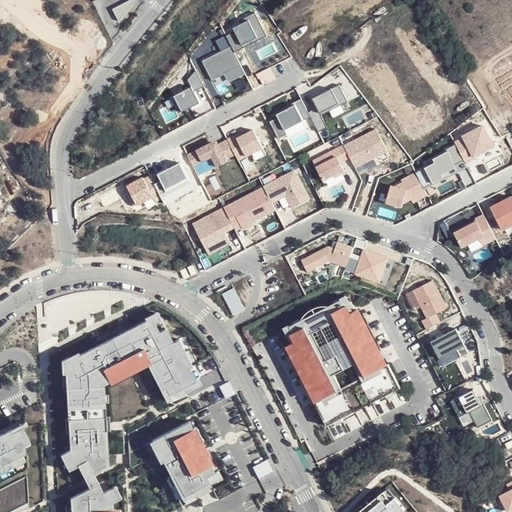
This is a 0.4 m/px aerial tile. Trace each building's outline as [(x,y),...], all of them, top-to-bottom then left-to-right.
[(135,0),(126,0),(111,8),(118,21),(135,0)] [(266,34),(254,10),(239,18),(240,21),(232,26),(234,29),(225,33),(233,48),(234,50),(266,34)] [(234,50),(233,48),(204,63),(213,81),(227,73),(230,80),(245,72),(234,50)] [(196,70),(188,80),(191,87),(174,96),(182,112),(200,103),(195,92),(205,87),(196,70)] [(318,107),(309,112),(311,117),(319,132),(328,128),(322,116),(331,111),(330,108),(339,104),(340,106),(348,102),(339,84),(313,98),(318,107)] [(270,122),(279,139),(288,135),(286,130),(311,117),(309,112),(303,101),(277,114),(278,117),(270,122)] [(486,126),(455,143),(466,165),(499,149),(486,126)] [(376,129),(344,145),(350,157),(357,168),(389,153),(376,129)] [(210,143),(188,155),(194,167),(213,157),(218,167),(228,161),(226,158),(235,153),(227,138),(212,146),(210,143)] [(450,173),(466,165),(455,143),(445,148),(446,151),(432,158),(434,161),(415,171),(423,187),(432,182),(431,179),(449,170),(450,173)] [(344,145),(313,161),(324,181),(334,175),(335,178),(346,172),(341,163),(350,157),(344,145)] [(213,157),(194,167),(198,173),(199,176),(218,167),(213,157)] [(155,183),(163,197),(165,201),(193,188),(180,162),(157,174),(161,181),(155,183)] [(294,171),(264,186),(264,187),(273,203),(286,196),(293,208),(309,200),(294,171)] [(423,187),(415,171),(400,179),(401,181),(394,184),(390,183),(385,202),(406,207),(409,198),(411,203),(427,196),(423,187)] [(142,174),(126,183),(136,203),(152,195),(155,202),(163,197),(155,183),(150,174),(143,177),(142,174)] [(231,204),(224,208),(236,230),(242,227),(243,229),(254,223),(253,222),(251,219),(266,211),(268,214),(276,210),(264,187),(241,199),(242,201),(232,207),(231,204)] [(236,230),(224,208),(192,223),(207,253),(230,242),(227,235),(236,230)] [(251,219),(253,222),(268,214),(266,211),(251,219)] [(497,238),(484,215),(476,219),(477,222),(455,233),(462,247),(480,238),(483,245),(497,238)] [(349,257),(351,252),(353,246),(337,241),(334,247),(328,245),(301,259),(307,271),(328,261),(345,267),(349,257)] [(345,267),(345,269),(378,282),(387,258),(363,250),(361,256),(360,260),(349,257),(345,267)] [(193,265),(188,268),(192,276),(197,273),(193,265)] [(186,269),(181,271),(183,275),(185,280),(190,277),(186,269)] [(423,321),(427,330),(441,323),(436,314),(447,308),(433,280),(414,290),(428,318),(423,321)] [(221,292),(232,313),(242,308),(231,287),(221,292)] [(341,300),(290,326),(294,333),(291,334),(295,342),(299,349),(295,351),(303,365),(306,363),(313,376),(310,378),(314,386),(317,393),(315,394),(318,400),(315,402),(328,426),(335,422),(334,420),(341,416),(348,412),(346,409),(362,401),(364,404),(371,400),(370,397),(377,393),(378,397),(385,393),(392,389),(394,392),(401,388),(389,364),(386,365),(383,359),(380,360),(376,353),(372,346),(369,347),(362,334),(365,332),(358,318),(355,320),(351,313),(347,305),(345,306),(341,300)] [(351,313),(355,320),(358,318),(361,317),(357,310),(351,313)] [(146,320),(149,326),(155,323),(162,319),(159,314),(146,320)] [(146,320),(68,361),(69,388),(67,388),(69,419),(72,419),(73,433),(69,433),(71,450),(60,455),(68,471),(80,466),(85,477),(94,473),(107,466),(101,386),(101,379),(107,377),(110,382),(124,375),(121,369),(141,359),(143,363),(146,361),(162,391),(167,388),(170,395),(197,381),(191,368),(188,369),(174,342),(167,328),(160,332),(155,323),(149,326),(146,320)] [(469,353),(457,329),(431,341),(440,359),(458,350),(462,357),(469,353)] [(362,334),(369,347),(372,346),(375,344),(368,331),(365,332),(362,334)] [(179,339),(174,342),(188,369),(191,368),(193,367),(179,339)] [(295,342),(289,345),(293,352),(295,351),(299,349),(295,342)] [(383,359),(385,357),(381,351),(376,353),(380,360),(383,359)] [(306,363),(303,365),(300,366),(307,380),(310,378),(313,376),(306,363)] [(105,385),(110,382),(107,377),(101,379),(101,386),(105,386),(105,385)] [(314,386),(308,388),(312,395),(315,394),(317,393),(314,386)] [(162,391),(165,398),(170,395),(167,388),(162,391)] [(388,398),(395,395),(394,392),(392,389),(385,393),(388,398)] [(474,389),(451,401),(460,417),(470,412),(478,428),(493,420),(484,404),(482,405),(474,389)] [(377,393),(370,397),(371,400),(373,403),(380,399),(377,393)] [(348,412),(349,415),(366,407),(364,404),(362,401),(346,409),(348,412)] [(334,420),(337,425),(344,421),(341,416),(334,420)] [(216,473),(200,442),(198,444),(191,430),(193,429),(189,421),(153,440),(157,449),(160,447),(166,460),(163,461),(171,476),(174,475),(185,496),(195,491),(210,483),(207,477),(216,473)] [(0,473),(7,470),(4,465),(26,454),(24,427),(14,432),(12,429),(0,435),(0,473)] [(191,430),(198,444),(200,442),(204,441),(197,427),(193,429),(191,430)] [(94,473),(85,477),(91,488),(99,483),(94,473)] [(0,489),(0,511),(10,511),(29,503),(27,476),(0,489)] [(508,489),(499,494),(508,511),(511,509),(511,479),(505,483),(508,489)] [(104,492),(99,483),(91,488),(74,496),(78,502),(78,511),(113,511),(113,502),(116,501),(110,489),(104,492)] [(407,511),(394,496),(390,498),(383,489),(355,511),(407,511)] [(198,497),(195,491),(185,496),(179,499),(182,505),(198,497)]
